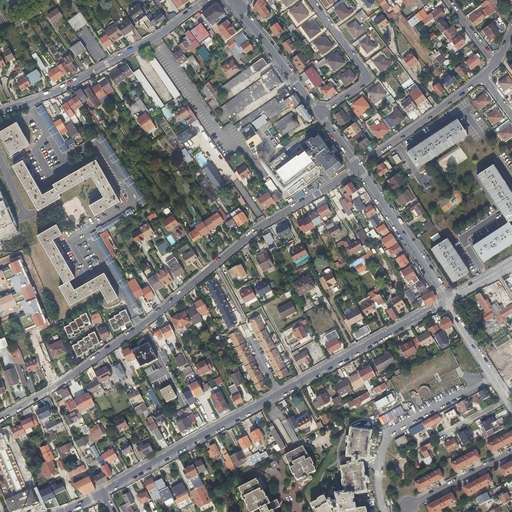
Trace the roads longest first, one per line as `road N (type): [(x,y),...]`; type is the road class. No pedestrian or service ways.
road 1 (residential): [(358,167),(258,228),(126,336),(0,417)]
road 2 (residential): [(444,301),(102,493)]
road 3 (residential): [(0,111),(55,92),(158,36),(205,0)]
road 4 (residential): [(492,377),(391,433),(379,470),(384,511)]
road 5 (residential): [(444,301),(358,167)]
road 6 (residential): [(481,75),(358,167)]
road 7 (residential): [(320,113),(365,77),(311,0)]
road 8 (residential): [(320,113),(237,7)]
road 9 (unknown): [(63,381),(14,270)]
